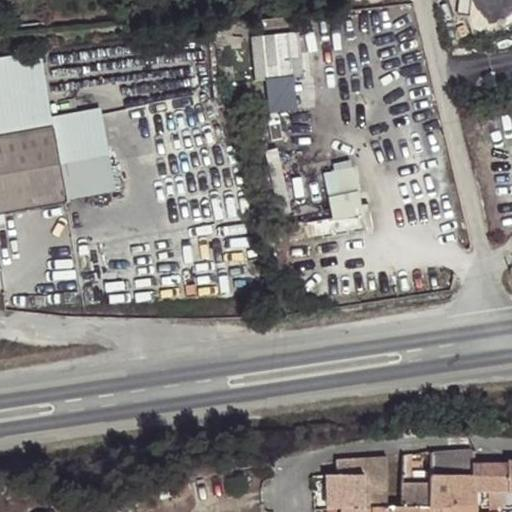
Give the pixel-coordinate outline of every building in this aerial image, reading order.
[(257,33),(260,79),(273,78),(276,110),(309,107),(304,30),(257,33)] [(0,214),(63,203),(49,128),(0,136),(0,214)] [(293,247),(367,227),(351,168),(321,177),(333,221),(305,229),(304,226),(288,231),(293,247)] [(181,280),(153,283),(154,298),(182,295),(181,280)] [(474,464),(475,464),(473,449),(431,453),(430,476),(474,477),(474,464)] [(439,511),(440,506),(429,506),(429,485),(411,484),(410,455),(402,457),(401,457),(401,506),(410,506),(410,511),(439,511)] [(387,506),(387,458),(336,461),(336,476),(363,477),(364,509),(387,509),(387,506)] [(511,463),(475,464),(474,464),(474,477),(475,491),(511,492),(511,463)] [(327,476),(327,509),(341,509),(364,509),(363,477),(336,476),(327,476)] [(475,491),(474,477),(430,476),(429,485),(429,506),(440,506),(476,506),(475,491)] [(191,494),(187,480),(169,484),(172,498),(191,494)]
